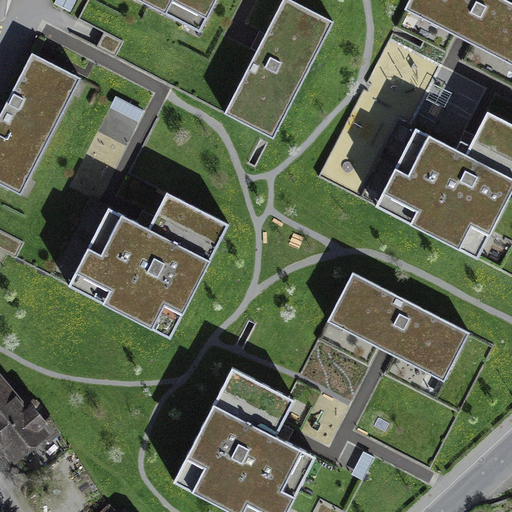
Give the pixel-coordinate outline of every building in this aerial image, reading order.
[(130,0),(200,37),(218,0),(130,0)] [(335,24),(288,0),(283,0),(223,118),(274,143),(335,24)] [(511,4),(503,0),(410,0),(405,12),(511,67),(511,4)] [(81,78),(34,53),(0,118),(0,185),(21,196),(81,78)] [(102,136),(131,147),(144,112),(115,100),(102,136)] [(466,157),(416,131),(374,211),(477,264),(511,198),(511,124),(489,113),(466,157)] [(150,229),(110,207),(69,289),(171,341),(231,225),(168,193),(150,229)] [(471,333),(354,272),(327,325),(445,385),(471,333)] [(295,399),(232,367),(173,487),(220,511),(290,511),(318,454),(277,436),(295,399)] [(23,462),(36,481),(71,453),(51,418),(38,401),(36,402),(0,372),(0,449),(15,468),(23,462)]
